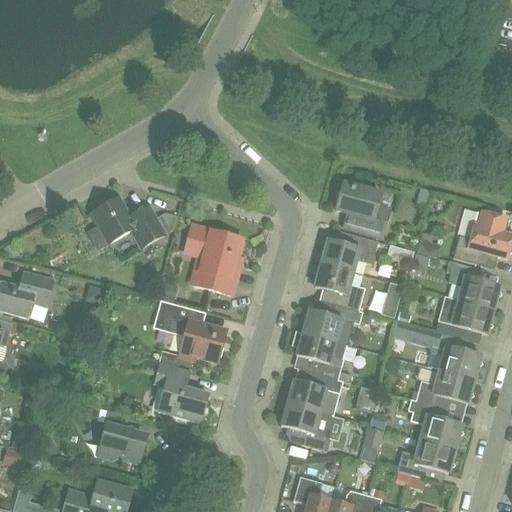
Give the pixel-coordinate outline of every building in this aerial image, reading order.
[(381,241),(388,214),(376,211),(380,197),(371,194),(372,192),(363,186),(353,186),(353,189),(343,186),(336,212),(362,220),(358,235),(381,241)] [(141,251),(158,241),(165,237),(149,209),(138,215),(137,212),(128,210),(125,212),(119,201),(104,209),(102,208),(95,212),(95,215),(91,217),(99,230),(92,234),(90,238),(97,249),(101,250),(131,233),(141,251)] [(511,242),(511,237),(502,235),(505,221),(499,220),(498,216),(489,213),(486,216),(481,215),(477,228),(474,227),(470,241),(459,238),(452,261),(475,267),(479,254),(507,262),(508,257),(511,255),(511,243),(511,242)] [(166,215),(161,218),(170,234),(175,231),(178,218),(166,215)] [(211,234),(211,236),(193,231),(189,247),(201,251),(191,287),(231,298),(239,268),(239,267),(239,266),(238,266),(237,265),(235,265),(241,242),(211,234)] [(377,245),(364,241),(355,239),(352,250),(327,243),(321,266),(353,275),(356,263),(371,267),(377,245)] [(6,258),(15,252),(11,244),(1,250),(6,258)] [(413,255),(404,252),(400,265),(410,268),(413,255)] [(458,304),(493,313),(499,289),(475,283),(478,272),(449,264),(446,275),(451,276),(448,285),(462,289),(458,304)] [(350,287),(353,275),(321,266),(314,290),(340,297),(336,308),(358,314),(365,291),(350,287)] [(0,313),(29,321),(33,306),(47,310),(54,283),(23,274),(18,289),(0,284),(0,313)] [(173,304),(175,305),(176,299),(179,289),(163,285),(163,287),(159,300),(173,304)] [(390,285),(387,293),(400,297),(402,289),(390,285)] [(104,292),(92,289),(90,295),(95,302),(101,304),(104,292)] [(493,313),(458,304),(444,300),(435,335),(459,341),(461,331),(486,338),(493,313)] [(179,358),(181,359),(194,362),(195,359),(217,365),(217,362),(220,360),(223,352),(221,349),(225,334),(199,327),(197,323),(200,314),(174,307),(163,304),(156,329),(173,334),(185,337),(179,358)] [(358,314),(336,308),(335,308),(332,320),(308,313),(302,336),(335,345),(339,333),(350,336),(353,326),(359,328),(362,315),(358,314)] [(408,327),(411,318),(399,315),(397,324),(408,327)] [(362,316),(360,325),(364,326),(368,327),(370,318),(362,316)] [(0,347),(6,349),(12,325),(0,321),(0,347)] [(394,341),(405,344),(409,328),(398,325),(394,341)] [(302,336),(301,337),(296,335),(292,349),(298,350),(296,358),(319,365),(316,377),(320,378),(337,383),(340,375),(347,348),(335,345),(302,336)] [(456,352),(459,341),(435,335),(429,355),(431,355),(427,370),(425,369),(425,370),(439,374),(439,373),(474,383),(480,359),(456,352)] [(181,359),(179,368),(189,370),(192,362),(181,359)] [(158,375),(160,366),(145,362),(143,371),(158,375)] [(154,390),(163,393),(157,415),(200,426),(208,397),(185,391),(190,374),(178,371),(161,366),(154,390)] [(72,382),(74,374),(68,372),(66,380),(72,382)] [(467,407),(474,383),(439,373),(439,374),(435,389),(421,385),(416,404),(440,411),(442,400),(467,407)] [(340,375),(337,383),(343,384),(350,386),(352,378),(345,376),(340,375)] [(343,384),(337,383),(320,378),(316,390),(293,384),(287,406),(320,416),(326,393),(339,397),(343,384)] [(42,396),(32,393),(26,412),(37,415),(42,396)] [(440,411),(416,404),(411,403),(408,414),(413,415),(410,424),(424,428),(420,443),(455,452),(461,428),(437,421),(440,411)] [(332,419),(320,416),(287,406),(280,429),(304,435),(301,447),(326,454),(330,442),(326,441),(332,419)] [(129,419),(107,413),(104,424),(106,427),(103,438),(105,442),(101,459),(113,463),(118,460),(139,466),(143,452),(141,448),(144,438),(128,433),(126,431),(129,419)] [(372,414),(368,428),(380,432),(384,418),(372,414)] [(379,432),(368,429),(363,446),(375,449),(379,432)] [(448,477),(455,452),(420,443),(416,458),(402,454),(396,474),(421,480),(423,470),(448,477)] [(25,455),(9,451),(5,465),(21,470),(25,455)] [(327,511),(330,504),(318,501),(322,486),(300,480),(293,504),(307,508),(305,511),(327,511)] [(63,511),(126,511),(132,494),(97,485),(93,500),(69,493),(63,511)] [(364,511),(368,499),(350,494),(346,498),(343,508),(330,504),(327,511),(364,511)] [(398,511),(380,507),(381,502),(368,499),(364,511),(398,511)]
